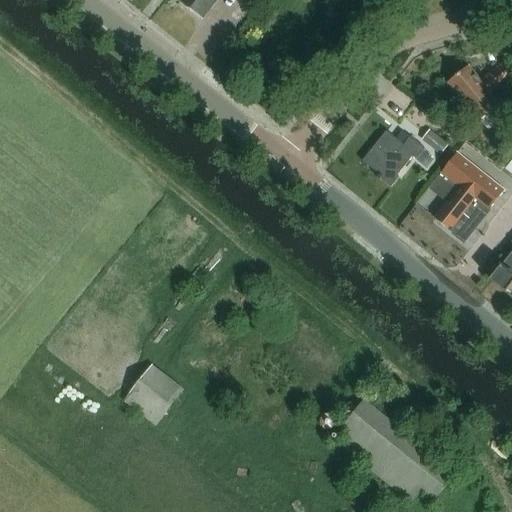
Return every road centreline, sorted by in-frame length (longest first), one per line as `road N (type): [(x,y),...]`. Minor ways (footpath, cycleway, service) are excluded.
road 1 (tertiary): [(298,168),(511,344)]
road 2 (tertiary): [(87,0),(298,168)]
road 3 (unclassified): [(298,168),(394,32)]
road 4 (unclassified): [(511,1),(394,32)]
